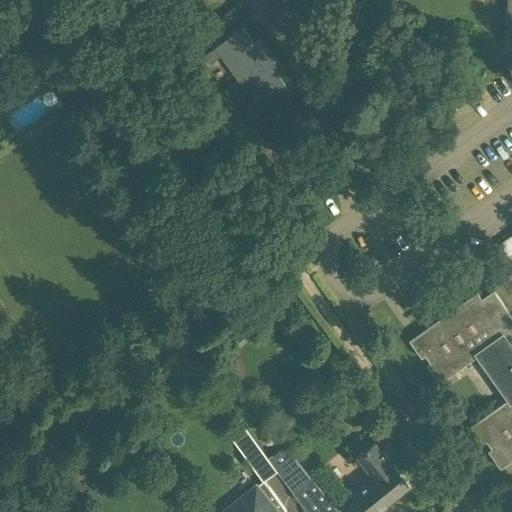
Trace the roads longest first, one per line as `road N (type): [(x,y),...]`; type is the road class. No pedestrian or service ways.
road 1 (track): [(466,511),(292,263)]
road 2 (residential): [(511,109),(352,223)]
